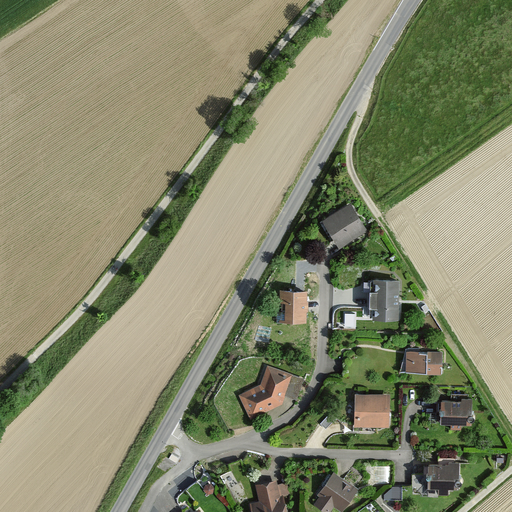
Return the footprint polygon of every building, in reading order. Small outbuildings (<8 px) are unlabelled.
[(340,246),(367,231),(353,205),(325,220),(340,246)] [(399,318),(400,280),(374,280),(373,289),(369,289),(369,308),(373,308),(373,318),(399,318)] [(306,290),(279,290),(279,303),(286,303),(286,323),(306,324),(306,290)] [(397,374),(442,375),(443,349),(403,348),(397,374)] [(280,406),(290,374),(266,367),(260,385),(237,395),(249,418),(280,406)] [(352,427),(388,428),(389,392),(352,391),(352,427)] [(440,425),(472,425),(473,398),(440,398),(440,425)] [(436,489),(458,489),(458,462),(428,462),(428,475),(411,475),(411,496),(436,496),(436,489)] [(338,511),(339,511),(356,490),(332,472),(315,495),(318,497),(312,505),(320,511),(328,511),(332,507),(338,511)] [(250,511),(284,511),(281,497),(285,497),(282,483),(275,485),(274,480),(253,484),(257,501),(249,503),(250,511)] [(389,487),(389,500),(399,500),(399,487),(389,487)]
